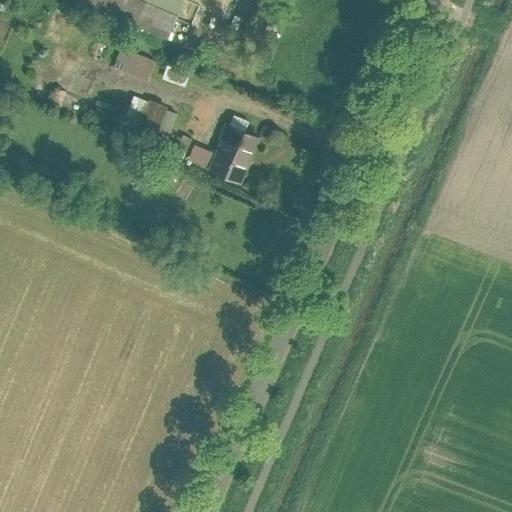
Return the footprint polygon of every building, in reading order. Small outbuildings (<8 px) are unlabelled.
[(60,0),(187,54),(197,32),(121,0),(60,0)] [(120,51),(112,70),(146,84),(154,65),(120,51)] [(47,106),(59,111),(66,95),(54,90),(47,106)] [(119,130),(134,136),(146,105),(132,99),(119,130)] [(149,142),(164,148),(176,117),(161,111),(149,142)] [(204,174),(237,189),(258,142),(225,127),(212,156),(205,171),(204,174)] [(186,163),(205,171),(212,156),(193,148),(186,163)]
